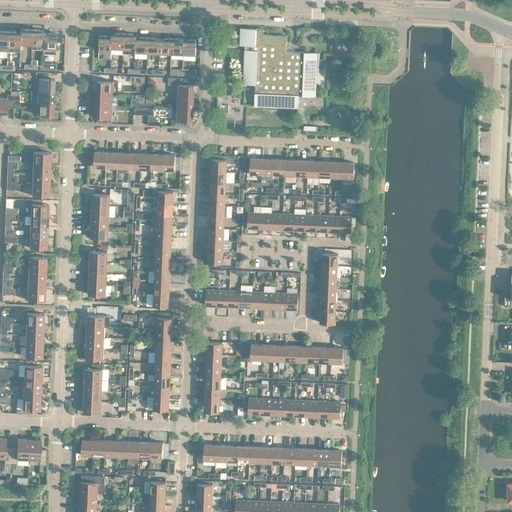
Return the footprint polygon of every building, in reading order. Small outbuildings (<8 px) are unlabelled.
[(254,106),(283,107),(298,108),(299,96),(315,96),(317,52),(286,51),(287,36),(263,35),(263,29),(240,28),(240,45),(245,45),(243,84),(255,84),(254,106)] [(20,44),(31,44),(32,29),(24,29),(24,30),(20,30),(19,33),(20,33),(19,44),(20,44)] [(31,44),(43,45),(44,34),(44,31),(40,31),(40,29),(32,29),(31,44)] [(20,47),(20,44),(19,44),(20,33),(19,33),(16,33),(16,31),(8,31),(7,46),(20,47)] [(43,45),(43,48),(55,48),(56,33),(48,33),(48,34),(44,34),(43,45)] [(111,48),(112,48),(123,48),(124,33),(116,33),(116,34),(111,34),(111,37),(112,37),(111,48)] [(123,48),(135,49),(136,38),(136,35),(132,34),(132,33),(124,33),(123,48)] [(111,51),(112,48),(111,48),(112,37),(111,37),(108,37),(108,35),(99,35),(99,50),(111,51)] [(135,52),(147,52),(148,37),(140,37),(140,38),(136,38),(135,49),(135,52)] [(147,52),(159,53),(160,39),(156,39),(156,37),(148,37),(147,52)] [(159,53),(171,53),(172,38),(164,38),(164,39),(160,39),(159,53)] [(171,53),(183,54),(184,40),(180,40),(180,38),(172,38),(171,53)] [(184,40),(183,54),(195,55),(196,39),(188,39),(188,40),(184,40)] [(38,90),(54,91),(54,79),(48,78),(48,72),(36,72),(35,78),(34,78),(34,90),(38,90)] [(178,85),(178,96),(194,97),(194,85),(188,84),(188,78),(176,78),(175,84),(178,85)] [(97,80),(97,93),(112,93),(113,81),(97,80)] [(217,109),(226,109),(226,105),(222,104),(222,88),(218,88),(217,109)] [(31,102),(37,102),(53,103),(54,91),(38,90),(32,90),(31,102)] [(97,93),(96,105),(112,105),(112,93),(97,93)] [(0,97),(0,113),(6,113),(7,107),(13,108),(13,95),(10,95),(7,95),(7,98),(0,97)] [(178,96),(177,108),(193,109),(194,97),(178,96)] [(53,103),(37,102),(37,115),(45,115),(52,115),(53,115),(53,103)] [(112,105),(96,105),(96,117),(98,117),(97,123),(111,123),(112,105)] [(193,109),(177,108),(177,121),(172,120),(171,126),(190,127),(191,121),(193,121),(193,109)] [(33,151),(33,163),(50,163),(51,152),(33,151)] [(94,167),(106,167),(106,152),(94,151),(94,167)] [(106,167),(117,168),(118,152),(106,152),(106,167)] [(117,168),(128,168),(129,153),(118,152),(117,168)] [(128,168),(140,169),(140,153),(129,153),(128,168)] [(140,169),(151,169),(152,154),(140,153),(140,169)] [(151,169),(163,169),(163,154),(152,154),(151,169)] [(163,154),(163,169),(174,170),(175,155),(163,154)] [(250,173),(262,174),(262,158),(250,158),(250,171),(250,173)] [(262,174),(273,174),(274,159),(262,158),(262,174)] [(212,159),(211,170),(226,171),(227,159),(212,159)] [(273,174),(284,175),(285,159),(274,159),(273,174)] [(284,175),(296,175),(296,160),(285,159),(284,175)] [(296,175),(307,176),(308,160),(296,160),(296,175)] [(307,176),(319,176),(319,161),(308,160),(307,176)] [(319,176),(330,177),(331,161),(319,161),(319,176)] [(330,177),(342,177),(342,162),(331,161),(330,177)] [(342,162),(342,177),(353,178),(354,162),(342,162)] [(33,163),(32,173),(50,174),(50,163),(33,163)] [(211,170),(211,182),(226,182),(226,171),(211,170)] [(32,173),(32,184),(49,185),(50,174),(32,173)] [(211,182),(210,193),(225,194),(226,182),(211,182)] [(49,185),(32,184),(31,195),(49,196),(49,185)] [(158,190),(158,202),(173,203),(174,191),(158,190)] [(210,193),(210,205),(225,205),(225,194),(210,193)] [(93,194),(92,205),(109,206),(110,194),(93,194)] [(158,202),(157,214),(173,214),(173,203),(158,202)] [(31,204),(31,215),(48,216),(49,205),(31,204)] [(92,205),(92,216),(109,216),(109,206),(92,205)] [(210,205),(209,216),(224,217),(225,205),(210,205)] [(247,227),(259,228),(260,212),(248,212),(247,227)] [(259,228),(271,228),(271,213),(260,212),(259,228)] [(271,228),(282,229),(283,213),(271,213),(271,228)] [(282,229),(293,229),(294,214),(283,213),(282,229)] [(157,214),(157,225),(172,226),(173,214),(157,214)] [(293,229),(305,230),(306,214),(294,214),(293,229)] [(305,230),(316,230),(317,215),(306,214),(305,230)] [(31,215),(30,226),(48,226),(48,216),(31,215)] [(316,230),(328,231),(329,215),(317,215),(316,230)] [(328,231),(339,231),(340,216),(329,215),(328,231)] [(92,216),(91,226),(109,227),(109,216),(92,216)] [(209,216),(209,228),(224,228),(224,217),(209,216)] [(340,216),(339,231),(351,232),(352,216),(340,216)] [(157,225),(156,236),(172,237),(172,226),(157,225)] [(30,226),(30,237),(47,237),(48,226),(30,226)] [(109,227),(91,226),(91,238),(108,238),(109,227)] [(209,228),(208,239),(223,240),(224,228),(209,228)] [(156,236),(156,248),(171,249),(172,237),(156,236)] [(47,237),(30,237),(29,248),(47,248),(47,237)] [(208,239),(208,250),(223,251),(223,240),(208,239)] [(156,248),(155,260),(171,260),(171,249),(156,248)] [(223,251),(208,250),(207,262),(222,263),(223,251)] [(90,251),(90,262),(107,262),(107,251),(90,251)] [(323,253),(322,265),(337,266),(338,254),(323,253)] [(29,256),(28,267),(46,268),(46,257),(29,256)] [(155,260),(155,271),(170,272),(171,260),(155,260)] [(90,262),(89,273),(107,273),(107,262),(90,262)] [(322,265),(322,276),(337,277),(337,266),(322,265)] [(28,267),(28,278),(45,279),(46,268),(28,267)] [(155,271),(154,282),(170,283),(170,272),(155,271)] [(89,273),(89,283),(106,284),(107,273),(89,273)] [(322,276),(321,288),(336,288),(337,277),(322,276)] [(28,278),(27,289),(45,290),(45,279),(28,278)] [(154,282),(154,294),(169,294),(170,283),(154,282)] [(106,284),(89,283),(88,295),(106,295),(106,284)] [(321,288),(321,299),(336,300),(336,288),(321,288)] [(45,290),(27,289),(27,300),(44,301),(45,290)] [(205,305),(217,305),(218,290),(206,289),(205,305)] [(217,305),(229,306),(229,290),(218,290),(217,305)] [(229,306),(240,306),(241,291),(229,290),(229,306)] [(240,306),(251,307),(252,291),(241,291),(240,306)] [(251,307),(263,307),(263,292),(252,291),(251,307)] [(263,307),(274,308),(275,292),(263,292),(263,307)] [(274,308),(286,308),(286,293),(275,292),(274,308)] [(286,293),(286,308),(297,309),(298,293),(286,293)] [(169,294),(154,294),(153,306),(169,306),(169,294)] [(321,299),(320,310),(336,311),(336,300),(321,299)] [(336,311),(320,310),(320,322),(335,323),(336,311)] [(26,313),(26,324),(43,325),(44,314),(26,313)] [(87,314),(87,326),(104,326),(105,315),(87,314)] [(157,317),(157,329),(172,329),(173,317),(157,317)] [(26,324),(26,335),(43,335),(43,325),(26,324)] [(87,326),(86,336),(104,337),(104,326),(87,326)] [(157,329),(156,340),(172,341),(172,329),(157,329)] [(26,335),(25,345),(42,346),(43,335),(26,335)] [(86,336),(86,347),(103,348),(104,337),(86,336)] [(156,340),(156,351),(171,352),(172,341),(156,340)] [(207,342),(206,354),(222,354),(222,342),(207,342)] [(250,359),(262,359),(263,344),(251,344),(250,359)] [(262,359),(274,360),(274,345),(263,344),(262,359)] [(42,346),(25,345),(25,357),(42,357),(42,346)] [(274,360),(285,360),(286,345),(274,345),(274,360)] [(285,360),(296,361),(297,346),(286,345),(285,360)] [(296,361),(308,361),(308,346),(297,346),(296,361)] [(308,361),(319,362),(320,347),(308,346),(308,361)] [(103,348),(86,347),(86,358),(103,359),(103,348)] [(319,362),(331,362),(331,347),(320,347),(319,362)] [(331,347),(331,362),(342,363),(343,347),(331,347)] [(156,351),(155,363),(171,363),(171,352),(156,351)] [(206,354),(206,365),(221,366),(222,354),(206,354)] [(155,363),(155,374),(170,375),(171,363),(155,363)] [(24,365),(24,376),(41,377),(42,366),(24,365)] [(206,365),(205,376),(221,377),(221,366),(206,365)] [(85,368),(85,379),(102,380),(103,368),(85,368)] [(155,374),(154,386),(170,386),(170,375),(155,374)] [(24,376),(23,387),(41,388),(41,377),(24,376)] [(205,376),(205,388),(220,388),(221,377),(205,376)] [(85,379),(84,390),(102,390),(102,380),(85,379)] [(154,386),(154,397),(169,398),(170,386),(154,386)] [(23,387),(23,398),(40,399),(41,388),(23,387)] [(205,388),(204,399),(220,400),(220,388),(205,388)] [(84,390),(84,400),(101,401),(102,390),(84,390)] [(169,398),(154,397),(153,409),(169,410),(169,398)] [(40,399),(23,398),(22,409),(40,410),(40,399)] [(248,413),(260,413),(261,398),(249,398),(248,413)] [(260,413),(271,414),(272,399),(261,398),(260,413)] [(220,400),(204,399),(204,411),(219,412),(220,400)] [(271,414),(283,414),(283,399),(272,399),(271,414)] [(283,414),(294,415),(295,400),(283,399),(283,414)] [(101,401),(84,400),(83,412),(101,412),(101,401)] [(294,415),(305,415),(306,400),(295,400),(294,415)] [(305,415),(317,416),(317,401),(306,400),(305,415)] [(317,416),(328,416),(329,401),(317,401),(317,416)] [(329,401),(328,416),(340,417),(340,415),(346,415),(347,402),(341,402),(329,401)] [(4,463),(10,463),(11,448),(5,448),(6,438),(0,437),(0,457),(4,458),(4,463)] [(17,459),(28,459),(29,439),(17,439),(17,448),(11,448),(10,463),(17,463),(17,459)] [(29,439),(28,459),(39,460),(39,464),(46,465),(46,450),(40,449),(41,439),(29,439)] [(81,454),(93,455),(94,439),(82,439),(81,454)] [(93,455),(105,455),(105,440),(94,439),(93,455)] [(105,455),(116,456),(117,440),(105,440),(105,455)] [(116,456),(127,456),(128,441),(117,440),(116,456)] [(127,456),(139,457),(139,441),(128,441),(127,456)] [(139,457),(150,457),(151,442),(139,441),(139,457)] [(151,442),(150,457),(162,458),(163,442),(151,442)] [(203,460),(215,460),(216,445),(204,444),(203,460)] [(215,460),(227,460),(227,445),(216,445),(215,460)] [(227,460),(238,461),(239,446),(227,445),(227,460)] [(238,461),(249,461),(250,446),(239,446),(238,461)] [(249,461),(261,462),(261,447),(250,446),(249,461)] [(261,462),(272,462),(273,447),(261,447),(261,462)] [(272,462),(284,463),(284,448),(273,447),(272,462)] [(284,463),(295,463),(296,448),(284,448),(284,463)] [(295,463),(307,464),(307,449),(296,448),(295,463)] [(307,464),(318,464),(319,449),(307,449),(307,464)] [(318,464),(329,465),(330,450),(319,449),(318,464)] [(330,450),(329,465),(341,465),(342,450),(330,450)] [(80,492),(97,493),(104,493),(105,476),(81,475),(81,481),(80,481),(80,492)] [(150,481),(150,493),(165,494),(166,482),(150,481)] [(198,483),(197,495),(212,496),(213,484),(198,483)] [(80,492),(79,503),(97,504),(97,493),(80,492)] [(150,493),(149,504),(165,505),(165,494),(150,493)] [(197,495),(197,506),(212,507),(212,496),(197,495)] [(235,511),(247,511),(248,500),(236,500),(235,511)] [(247,511),(258,511),(259,501),(248,500),(247,511)] [(258,511),(269,511),(270,501),(259,501),(258,511)] [(269,511),(281,511),(282,502),(270,501),(269,511)] [(281,511),(292,511),(293,502),(282,502),(281,511)] [(292,511),(304,511),(305,503),(293,502),(292,511)] [(79,503),(78,511),(96,511),(97,504),(79,503)] [(304,511),(315,511),(316,503),(305,503),(304,511)]
